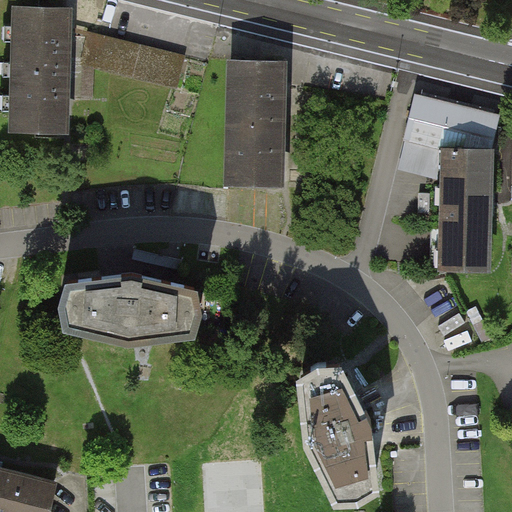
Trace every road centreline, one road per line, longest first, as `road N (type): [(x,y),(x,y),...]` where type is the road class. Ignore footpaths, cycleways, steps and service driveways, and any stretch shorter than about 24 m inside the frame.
road 1 (residential): [(0,248),(192,231),(272,245),(353,283),(417,353),(433,401),(443,511)]
road 2 (primary): [(238,0),(511,67)]
